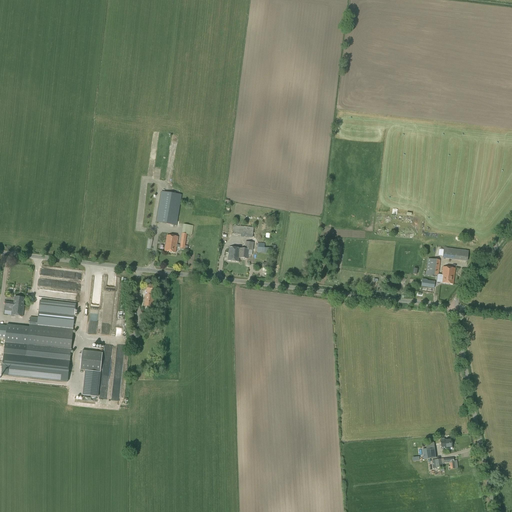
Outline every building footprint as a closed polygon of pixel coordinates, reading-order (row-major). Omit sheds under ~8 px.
[(182,195),(161,191),(156,223),(176,226),(182,195)] [(191,235),(193,226),(183,224),(180,245),(177,245),(178,237),(167,235),(164,251),(175,253),(176,247),(180,248),(179,248),(187,249),(187,247),(185,246),(187,234),(191,235)] [(252,238),(254,228),(233,226),(232,236),(252,238)] [(245,250),(240,249),(239,258),(247,259),(248,250),(252,251),(253,244),(246,243),(245,250)] [(239,258),(240,249),(229,248),(227,261),(239,262),(239,258)] [(467,261),(468,252),(444,248),(442,258),(467,261)] [(438,276),(440,260),(427,259),(425,276),(435,277),(435,275),(438,276)] [(441,275),(440,280),(441,280),(441,283),(453,285),(455,269),(443,267),(442,275),(441,275)] [(434,288),(435,282),(422,280),(421,287),(434,288)] [(147,295),(153,296),(153,293),(154,293),(155,286),(147,285),(146,292),(147,293),(147,295)] [(154,296),(153,296),(147,295),(145,295),(144,306),(152,307),(154,296)] [(12,303),(11,311),(11,315),(23,317),(24,305),(23,305),(24,298),(14,297),(13,303),(12,303)] [(71,351),(75,310),(39,306),(38,318),(30,317),(29,328),(29,329),(24,328),(22,339),(28,340),(26,357),(69,362),(71,351)] [(19,346),(21,328),(5,326),(5,327),(0,326),(0,338),(4,339),(3,344),(19,346)] [(139,343),(139,339),(139,331),(129,331),(130,339),(134,339),(134,343),(139,343)] [(82,349),(80,367),(100,370),(102,351),(82,349)] [(84,372),(82,397),(97,398),(100,373),(84,372)] [(452,450),(452,448),(451,439),(440,440),(441,449),(445,449),(445,450),(452,450)] [(427,459),(435,458),(434,449),(426,450),(427,459)] [(453,458),(443,459),(444,463),(449,463),(450,466),(450,469),(455,469),(453,458)]
